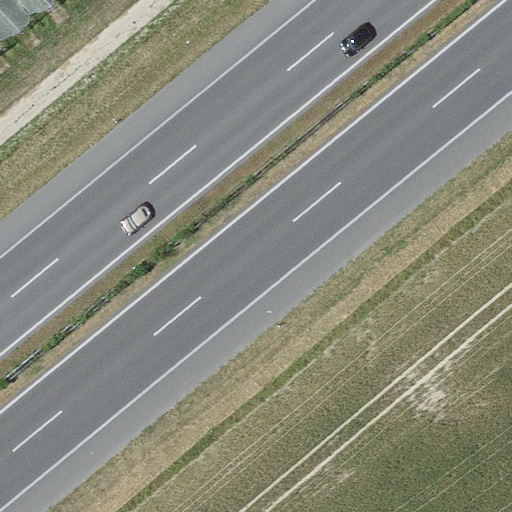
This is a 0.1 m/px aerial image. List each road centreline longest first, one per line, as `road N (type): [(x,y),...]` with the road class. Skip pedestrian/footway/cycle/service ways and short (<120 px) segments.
road 1 (motorway): [(0,463),(511,45)]
road 2 (motorway): [(377,0),(0,308)]
road 3 (track): [(162,0),(0,135)]
